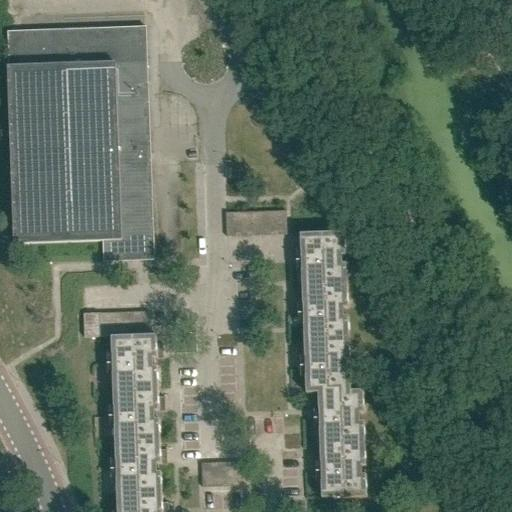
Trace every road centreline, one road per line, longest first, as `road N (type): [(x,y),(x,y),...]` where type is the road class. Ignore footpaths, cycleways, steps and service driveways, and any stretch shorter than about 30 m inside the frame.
road 1 (residential): [(275,511),(273,444),(212,447),(214,109)]
road 2 (tertiary): [(54,511),(0,389)]
road 3 (unclassified): [(214,109),(247,74),(248,59),(212,0)]
